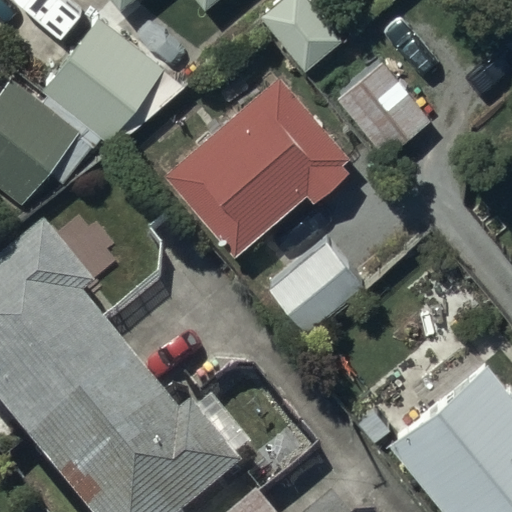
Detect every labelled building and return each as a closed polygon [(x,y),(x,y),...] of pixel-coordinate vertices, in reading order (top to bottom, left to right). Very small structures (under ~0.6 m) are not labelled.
[(318,0),(273,0),(260,11),(303,64),(344,31),(318,0)] [(379,56),(335,93),(384,153),(429,116),(379,56)] [(70,116),(5,67),(0,73),(0,182),(12,192),(70,116)] [(278,70),(164,167),(233,250),(307,189),(313,197),(348,168),(340,158),(347,153),(278,70)] [(45,235),(0,271),(0,415),(79,511),(196,511),(241,476),(235,469),(249,457),(215,416),(203,426),(193,414),(180,424),(83,305),(94,296),(45,235)] [(322,240),(265,283),(301,328),(356,285),(322,240)] [(424,404),(384,438),(444,511),(511,511),(511,393),(468,340),(410,387),(424,404)] [(266,511),(257,501),(243,511),(266,511)]
